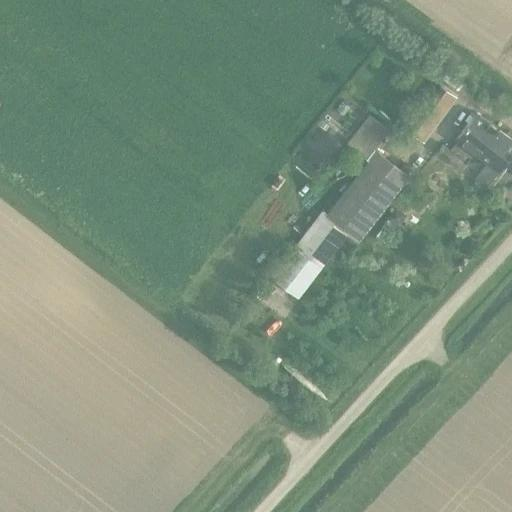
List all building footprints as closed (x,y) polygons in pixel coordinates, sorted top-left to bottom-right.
[(408,129),(412,133),(425,142),(458,97),(440,84),(408,129)] [(511,168),(511,139),(476,113),(456,140),(479,157),(480,157),(487,162),(476,178),(486,186),(497,171),(499,172),(505,163),(511,168)] [(370,114),(347,143),(366,158),(389,129),(370,114)] [(443,146),(437,154),(446,161),(453,152),(443,146)] [(324,212),(296,247),(320,265),(347,230),(359,240),(409,176),(377,151),(327,215),(324,212)]
